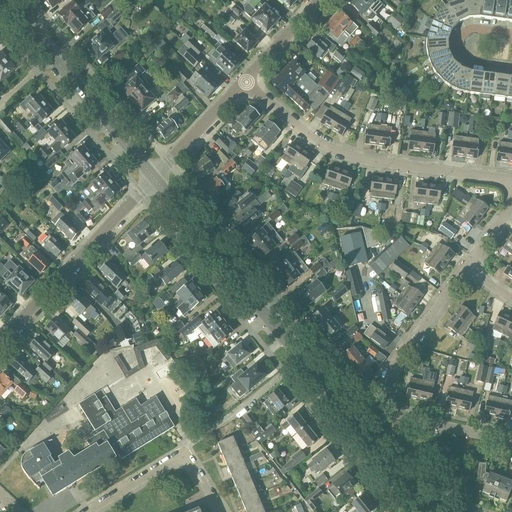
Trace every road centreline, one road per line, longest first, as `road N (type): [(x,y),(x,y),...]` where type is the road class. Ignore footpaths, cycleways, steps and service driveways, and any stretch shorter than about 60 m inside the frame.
road 1 (tertiary): [(440,511),(395,476),(153,178)]
road 2 (residential): [(511,180),(343,154),(243,82)]
road 3 (residential): [(511,442),(410,419),(387,399),(389,371),(465,269)]
road 4 (residential): [(0,344),(153,178)]
road 5 (residential): [(217,511),(183,455),(90,511)]
road 6 (tertiary): [(153,178),(51,57)]
road 7 (residential): [(153,178),(243,82)]
road 8 (residential): [(511,33),(472,28),(457,43),(467,60),(511,67)]
